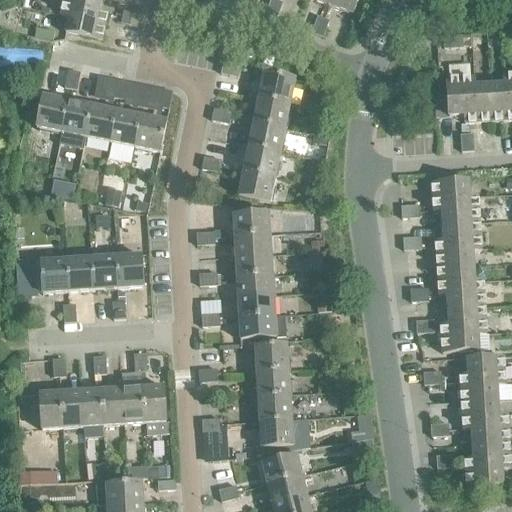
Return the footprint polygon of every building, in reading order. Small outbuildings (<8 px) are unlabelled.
[(99,14),(101,0),(63,0),(60,18),(68,20),(68,19),(82,22),(84,12),(98,15),(99,14)] [(271,0),(267,8),(279,13),(282,5),(271,0)] [(330,0),(328,7),(351,17),(357,0),(330,0)] [(279,13),(267,8),(264,17),(276,21),(279,13)] [(106,15),(99,14),(98,15),(84,12),(82,22),(68,19),(68,20),(65,35),(101,43),(106,15)] [(120,25),(128,27),(131,15),(122,13),(120,25)] [(131,15),(128,27),(137,29),(139,17),(131,15)] [(317,18),(314,27),(325,31),(328,23),(317,18)] [(325,31),(314,27),(311,35),(322,39),(325,31)] [(470,38),(457,38),(458,50),(471,50),(470,38)] [(220,76),(237,80),(239,71),(221,67),(220,76)] [(67,73),(66,81),(77,84),(79,75),(67,73)] [(262,76),(257,101),(288,107),(289,105),(291,105),(294,92),(292,92),(294,82),(262,76)] [(511,77),(503,78),(503,86),(504,86),(505,101),(511,100),(511,77)] [(447,119),(463,118),(464,118),(463,103),(473,103),(472,88),(473,88),(473,80),(445,82),(447,119)] [(77,84),(66,81),(64,90),(76,92),(77,84)] [(116,82),(114,91),(126,94),(128,85),(116,82)] [(488,87),(491,124),(511,122),(511,100),(505,101),(504,86),(503,86),(488,87)] [(464,126),(491,124),(488,87),(473,88),(472,88),(473,103),(463,103),(464,118),(463,118),(464,126)] [(126,94),(114,91),(112,100),(124,102),(126,94)] [(159,109),(168,111),(171,94),(163,92),(159,109)] [(51,134),(60,135),(67,104),(42,99),(35,130),(38,131),(38,133),(51,136),(51,134)] [(257,101),(252,125),(284,131),(284,130),(286,130),(289,117),(287,116),(288,107),(257,101)] [(82,152),(85,140),(91,109),(67,104),(60,135),(58,147),(82,152)] [(100,143),(109,145),(115,114),(91,109),(85,140),(87,141),(86,143),(100,145),(100,143)] [(210,123),(219,124),(221,113),(212,111),(210,123)] [(221,113),(219,124),(227,126),(230,114),(221,113)] [(124,148),(133,150),(140,119),(115,114),(109,145),(111,146),(111,148),(124,150),(124,148)] [(140,119),(133,150),(136,151),(135,153),(148,155),(149,153),(159,155),(165,124),(140,119)] [(252,125),(247,149),(279,156),(279,154),(281,154),(284,141),(282,141),(284,131),(252,125)] [(459,137),(460,145),(472,145),(471,136),(459,137)] [(472,145),(460,145),(460,154),(473,153),(472,145)] [(247,149),(242,174),(274,180),(274,178),(276,179),(279,165),(277,165),(279,156),(247,149)] [(200,171),(209,173),(211,161),(202,159),(200,171)] [(211,161),(209,173),(217,175),(220,163),(211,161)] [(274,180),(242,174),(237,199),(269,205),(269,202),(271,203),(274,190),(272,189),(274,180)] [(432,214),(440,213),(455,212),(454,201),(468,201),(468,200),(467,184),(431,186),(432,214)] [(107,194),(104,208),(118,210),(120,196),(107,194)] [(440,213),(441,228),(478,226),(476,199),(468,200),(468,201),(454,201),(455,212),(440,213)] [(137,204),(135,213),(145,214),(146,206),(137,204)] [(410,221),(409,208),(400,209),(401,221),(410,221)] [(418,208),(409,208),(410,221),(418,220),(418,208)] [(234,231),(234,240),(269,238),(267,216),(231,219),(232,231),(234,231)] [(472,253),(472,254),(480,253),(478,226),(441,228),(442,243),(442,244),(457,243),(457,254),(472,253)] [(205,248),(204,235),(195,236),(196,248),(205,248)] [(213,235),(204,235),(205,248),(213,247),(213,242),(213,235)] [(233,248),(234,260),(270,258),(269,238),(234,240),(235,248),(233,248)] [(411,253),(411,240),(402,241),(403,253),(411,253)] [(419,240),(411,240),(411,253),(420,252),(419,240)] [(473,269),(472,254),(472,253),(457,254),(457,243),(442,244),(442,243),(434,244),(436,271),(473,269)] [(323,244),(309,244),(309,254),(323,254),(323,244)] [(124,259),(115,260),(117,292),(143,290),(141,258),(138,258),(138,256),(124,257),(124,259)] [(100,261),(90,261),(92,293),(117,292),(115,260),(113,260),(113,258),(100,259),(100,261)] [(237,272),(237,280),(271,278),(270,258),(234,260),(235,272),(237,272)] [(75,262),(65,263),(67,295),(92,293),(90,261),(88,261),(88,259),(75,260),(75,262)] [(67,295),(65,263),(63,263),(63,261),(50,262),(50,264),(40,264),(42,296),(67,295)] [(474,284),(473,269),(436,271),(437,298),(445,297),(445,296),(460,296),(459,285),(474,284)] [(207,288),(207,276),(198,277),(199,289),(207,288)] [(215,276),(207,276),(207,288),(216,288),(215,276)] [(236,289),(237,301),(273,299),(271,278),(237,280),(238,289),(236,289)] [(446,314),(483,312),(482,283),(474,284),(459,285),(460,296),(445,296),(445,297),(446,314)] [(427,291),(418,292),(419,304),(427,304),(427,291)] [(419,304),(418,292),(409,292),(410,305),(419,304)] [(239,313),(240,321),(274,319),(273,299),(237,301),(238,313),(239,313)] [(112,305),(112,314),(124,313),(124,304),(118,304),(112,305)] [(62,308),(63,317),(75,316),(74,307),(62,308)] [(329,307),(316,307),(317,315),(329,314),(329,307)] [(485,337),(483,312),(446,314),(447,327),(447,328),(462,327),(462,337),(477,337),(485,337)] [(124,313),(112,314),(113,322),(125,322),(124,313)] [(75,316),(63,317),(63,326),(75,325),(75,316)] [(210,329),(209,317),(200,318),(201,330),(210,329)] [(218,317),(209,317),(210,329),(219,329),(218,317)] [(274,319),(240,321),(240,330),(239,330),(240,343),(275,340),(274,319)] [(424,336),(424,323),(415,324),(416,336),(424,336)] [(432,323),(424,323),(424,336),(433,335),(432,323)] [(478,353),(477,337),(462,337),(462,327),(447,328),(447,327),(439,328),(441,356),(478,353)] [(254,350),(255,376),(287,374),(287,371),(289,371),(289,358),(287,358),(286,348),(254,350)] [(133,357),(134,366),(146,365),(145,357),(133,357)] [(93,360),(93,369),(105,368),(105,359),(93,360)] [(496,387),(496,388),(504,388),(502,360),(465,362),(466,378),(466,379),(481,378),(482,388),(496,387)] [(52,362),(52,371),(64,370),(64,362),(52,362)] [(146,365),(134,366),(134,375),(146,374),(146,365)] [(105,368),(93,369),(94,377),(106,377),(105,368)] [(64,370),(52,371),(53,380),(65,379),(64,370)] [(207,385),(206,372),(198,373),(198,385),(207,385)] [(215,372),(206,372),(207,385),(216,384),(215,372)] [(255,376),(257,400),(289,398),(289,396),(291,396),(290,383),(288,383),(287,374),(255,376)] [(440,374),(431,375),(432,387),(441,386),(440,374)] [(432,387),(431,375),(422,375),(423,387),(432,387)] [(497,403),(496,388),(496,387),(482,388),(481,378),(466,379),(466,378),(458,379),(460,405),(497,403)] [(150,391),(141,392),(144,426),(165,425),(163,389),(150,390),(150,391)] [(133,391),(121,392),(123,427),(144,426),(141,392),(133,393),(133,391)] [(110,394),(101,394),(103,429),(123,427),(121,392),(109,392),(110,394)] [(92,393),(80,394),(82,430),(103,429),(101,394),(92,395),(92,393)] [(60,397),(62,431),(82,430),(80,394),(69,395),(69,397),(60,397)] [(62,431),(60,397),(51,398),(51,396),(39,397),(41,433),(62,431)] [(257,400),(258,425),(290,423),(290,421),(292,421),(291,408),(289,408),(289,398),(257,400)] [(462,432),(470,432),(470,431),(484,430),(483,420),(498,419),(498,418),(497,403),(460,405),(462,432)] [(470,431),(470,432),(471,447),(507,444),(506,418),(498,418),(498,419),(483,420),(484,430),(470,431)] [(218,421),(209,422),(210,434),(219,434),(218,421)] [(210,434),(209,422),(201,422),(201,435),(210,434)] [(290,423),(258,425),(260,451),(292,449),(292,446),(294,446),(293,432),(291,433),(290,423)] [(447,426),(438,427),(439,438),(448,437),(447,426)] [(439,438),(438,427),(429,427),(430,438),(439,438)] [(501,471),(501,472),(509,471),(507,444),(471,447),(472,462),(472,463),(486,462),(487,472),(501,471)] [(265,479),(267,487),(301,479),(296,458),(261,467),(264,479),(265,479)] [(445,470),(444,458),(435,459),(436,471),(445,470)] [(453,458),(444,458),(445,470),(453,470),(453,458)] [(502,488),(501,472),(501,471),(487,472),(486,462),(472,463),(472,462),(464,462),(465,490),(502,488)] [(146,469),(127,470),(127,483),(147,482),(146,470),(146,469)] [(171,469),(146,470),(147,482),(172,481),(171,469)] [(268,496),(271,507),(306,499),(301,479),(267,487),(269,495),(268,496)] [(157,484),(157,493),(175,492),(174,483),(157,484)] [(105,487),(106,509),(142,506),(142,499),(140,499),(139,488),(141,487),(141,485),(105,487)] [(234,489),(226,491),(229,503),(237,501),(234,489)] [(229,503),(226,491),(217,493),(220,505),(229,503)] [(308,511),(306,499),(271,507),(271,511),(308,511)] [(30,511),(30,502),(21,503),(21,511),(30,511)]
